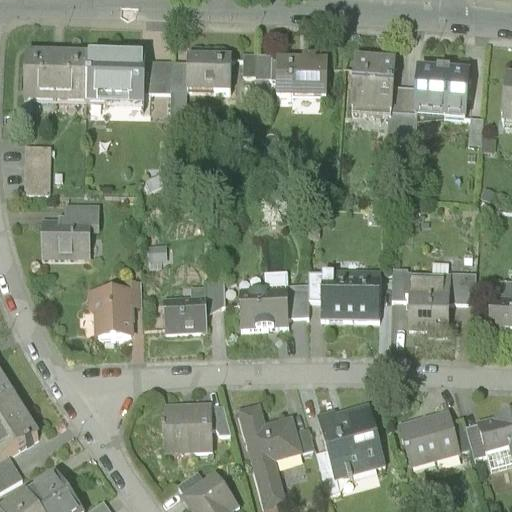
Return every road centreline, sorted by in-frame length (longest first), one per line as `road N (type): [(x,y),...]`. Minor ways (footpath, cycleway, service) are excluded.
road 1 (residential): [(59,380),(511,380)]
road 2 (tertiary): [(442,15),(0,2)]
road 3 (residential): [(59,380),(150,511)]
road 4 (residential): [(0,251),(59,380)]
